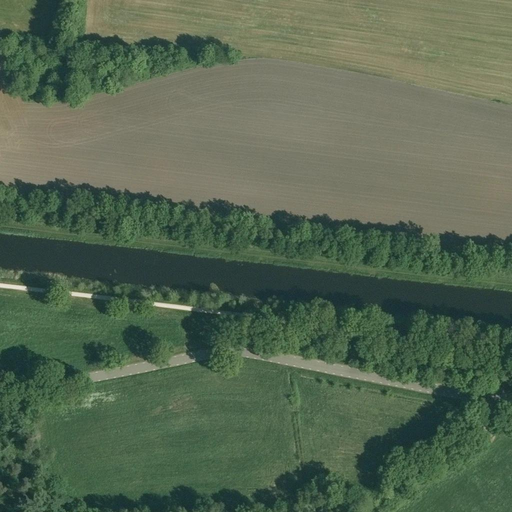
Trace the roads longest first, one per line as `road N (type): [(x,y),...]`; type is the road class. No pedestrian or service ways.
road 1 (tertiary): [(0,395),(234,350),(477,397),(511,396)]
road 2 (track): [(372,511),(492,414),(499,398)]
